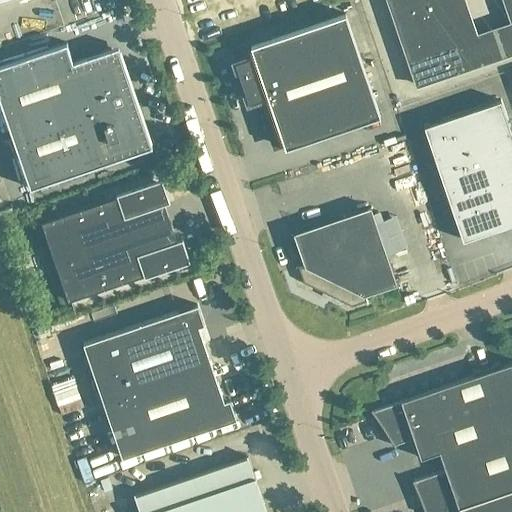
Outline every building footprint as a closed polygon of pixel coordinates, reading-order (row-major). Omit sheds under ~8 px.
[(437,3),(435,0),(399,0),(392,3),(397,17),(426,7),(429,6),(437,3)] [(465,10),(461,0),(447,0),(437,3),(429,6),(426,7),(431,22),(433,21),(465,10)] [(431,22),(426,7),(397,17),(402,31),(422,25),(431,22)] [(438,35),(470,24),(465,10),(433,21),(431,22),(422,25),(427,39),(437,35),(438,35)] [(380,115),(345,13),(251,45),(254,55),(235,61),(249,102),(268,96),(285,147),(380,115)] [(475,37),(470,24),(438,35),(437,35),(442,50),(443,49),(456,45),(475,39),(475,37)] [(511,53),(511,24),(495,30),(504,57),(511,53)] [(427,39),(422,25),(402,31),(407,46),(427,39)] [(504,57),(495,30),(475,37),(475,39),(456,45),(464,70),(504,57)] [(442,50),(437,35),(427,39),(407,46),(411,60),(442,50)] [(152,146),(118,46),(111,48),(73,61),(67,42),(0,64),(0,99),(30,187),(145,148),(152,146)] [(464,70),(456,45),(443,49),(442,50),(411,60),(420,85),(464,70)] [(424,125),(463,239),(511,222),(511,131),(501,99),(424,125)] [(170,201),(162,178),(116,193),(117,195),(41,221),(68,299),(144,274),(145,276),(190,260),(182,237),(176,239),(164,203),(170,201)] [(397,283),(371,205),(293,232),(304,264),(296,267),(296,268),(299,268),(303,281),(323,291),(322,293),(323,294),(324,291),(331,295),(330,297),(331,297),(332,297),(332,295),(352,305),(366,300),(366,303),(367,302),(365,294),(369,293),(397,283)] [(224,400),(199,325),(204,323),(197,304),(83,343),(122,457),(236,418),(230,398),(224,400)] [(511,425),(511,361),(401,399),(401,400),(373,410),(372,409),(371,409),(383,425),(388,434),(395,445),(396,444),(395,443),(414,437),(420,456),(511,425)] [(74,378),(51,386),(54,396),(77,388),(74,378)] [(80,397),(57,405),(61,415),(83,407),(80,397)] [(511,425),(420,456),(421,457),(440,451),(446,469),(414,480),(414,479),(413,480),(419,493),(424,508),(425,511),(442,511),(511,488),(511,425)] [(267,511),(257,483),(256,479),(254,471),(253,472),(248,456),(135,495),(140,511),(267,511)] [(511,511),(511,488),(442,511),(511,511)]
